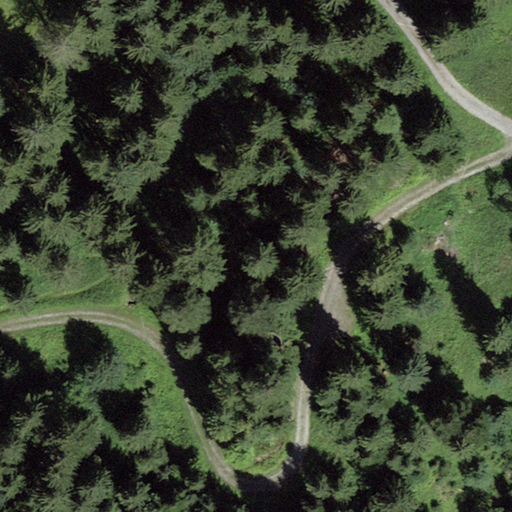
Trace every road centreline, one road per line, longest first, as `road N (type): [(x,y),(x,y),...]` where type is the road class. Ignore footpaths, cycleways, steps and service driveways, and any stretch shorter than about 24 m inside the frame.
road 1 (track): [(511,147),(415,196),(353,243),(317,332),(299,452),(275,481),(239,481),(223,468),(187,373),(148,331),(95,313),(0,329)]
road 2 (track): [(511,128),(467,101),(383,0)]
